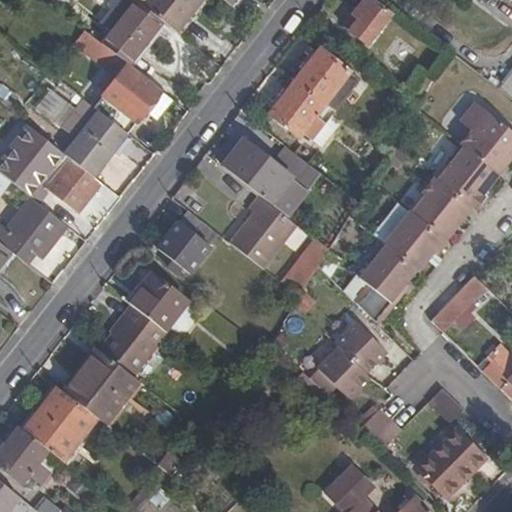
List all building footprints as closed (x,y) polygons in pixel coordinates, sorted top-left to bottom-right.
[(179,35),(207,0),(136,0),(136,1),(165,25),(179,35)] [(207,0),(179,35),(183,39),(213,0),(207,0)] [(223,0),(235,10),(242,0),(223,0)] [(368,0),(364,0),(357,10),(358,11),(345,29),(368,46),(391,17),(368,0)] [(131,68),(165,25),(136,1),(101,44),(131,68)] [(120,80),(97,110),(101,114),(130,136),(162,96),(129,70),(131,68),(101,44),(88,34),(78,46),(120,80)] [(320,50),(294,84),(323,107),(334,116),(359,82),(349,73),(320,50)] [(425,72),(408,99),(417,106),(434,79),(425,72)] [(511,72),(498,91),(511,101),(511,72)] [(299,137),(323,107),(294,84),(269,115),(299,137)] [(31,108),(58,128),(74,106),(47,86),(31,108)] [(80,142),(101,114),(97,110),(85,102),(64,128),(80,142)] [(323,107),(299,137),(312,148),(329,128),(336,134),(345,125),(340,121),(334,116),(323,107)] [(80,142),(67,157),(72,161),(96,180),(130,136),(101,114),(80,142)] [(511,136),(488,117),(475,133),(472,131),(459,147),(496,177),(507,164),(504,163),(510,156),(511,157),(511,136)] [(242,143),(222,169),(252,192),(272,165),(242,143)] [(487,190),(497,178),(496,177),(459,147),(444,165),(447,168),(437,182),(471,209),(474,212),(484,199),(479,195),(485,188),(487,190)] [(300,187),(313,170),(285,148),(272,165),(296,183),(300,187)] [(0,164),(0,173),(21,190),(34,173),(8,154),(0,164)] [(79,214),(103,185),(96,180),(72,161),(49,191),(79,214)] [(259,198),(275,210),(296,183),(272,165),(252,192),(259,198)] [(423,198),(410,214),(445,242),(455,229),(453,227),(458,220),(461,222),(471,209),(437,182),(433,179),(421,195),(423,198)] [(263,270),(297,227),(275,210),(259,198),(248,212),(253,216),(231,246),(263,270)] [(43,260),(69,227),(33,200),(7,232),(0,241),(0,244),(7,250),(14,256),(22,262),(31,251),(43,260)] [(189,275),(219,237),(188,213),(158,251),(189,275)] [(410,214),(409,213),(383,245),(384,247),(416,271),(418,273),(428,260),(426,258),(431,251),(436,255),(446,243),(445,242),(410,214)] [(301,261),(315,271),(317,268),(327,251),(314,241),(301,261)] [(416,271),(384,247),(359,279),(366,286),(353,303),(377,327),(394,307),(404,294),(400,291),(407,283),(416,271)] [(0,272),(14,256),(7,250),(0,259),(0,272)] [(150,277),(129,305),(131,307),(165,333),(169,329),(184,341),(196,323),(192,320),(196,313),(187,306),(150,277)] [(466,312),(486,291),(473,278),(453,300),(431,323),(442,334),(466,312)] [(400,291),(404,294),(410,286),(407,283),(400,291)] [(132,379),(166,334),(165,333),(131,307),(120,321),(123,323),(100,353),(132,379)] [(338,348),(309,379),(328,398),(337,388),(348,399),(370,378),(366,374),(386,354),(356,325),(336,345),(338,348)] [(104,426),(138,383),(132,379),(100,353),(96,350),(62,394),(96,420),(104,426)] [(511,379),(511,380),(494,361),(482,373),(511,402),(511,379)] [(23,433),(57,389),(51,386),(18,429),(23,433)] [(63,464),(96,420),(62,394),(57,389),(23,433),(48,452),(63,464)] [(427,404),(449,425),(462,410),(441,389),(427,404)] [(379,411),(360,429),(382,450),(400,432),(379,411)] [(0,468),(21,485),(48,452),(23,433),(18,429),(0,451),(0,468)] [(448,499),(486,461),(457,433),(419,471),(448,499)] [(378,511),(364,498),(374,487),(366,480),(352,466),(325,494),(342,511),(431,511),(415,496),(410,503),(406,500),(398,508),(401,511),(399,511),(378,511)] [(133,511),(155,511),(169,500),(160,489),(133,511)] [(0,501),(0,511),(9,511),(11,510),(0,501)] [(60,511),(47,501),(37,511),(60,511)]
